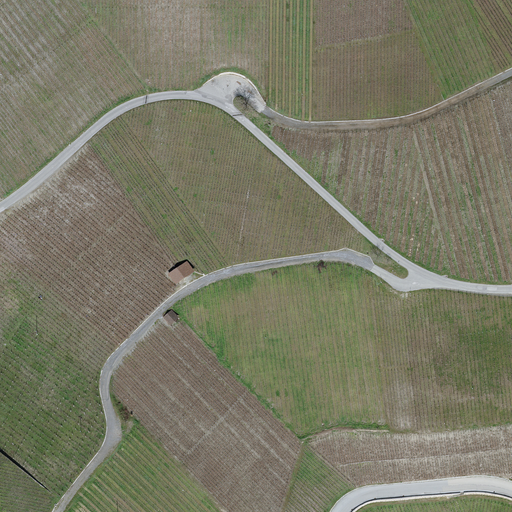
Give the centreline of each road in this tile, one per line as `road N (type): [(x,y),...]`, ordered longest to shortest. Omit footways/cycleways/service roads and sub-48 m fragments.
road 1 (unclassified): [(428,279),(406,286),(351,260),(325,258),(203,279),(115,354),(102,376),(109,445),(58,511)]
road 2 (unclassified): [(202,100),(237,89),(297,128),(394,124),(511,73)]
road 3 (unclassified): [(428,279),(389,258),(229,112),(202,100)]
road 4 (unclassified): [(202,100),(151,97),(116,112),(0,204)]
road 5 (unclassified): [(511,493),(484,485),(368,494),(338,511)]
